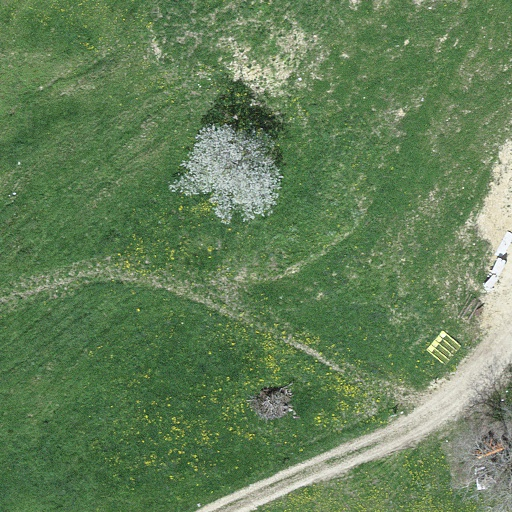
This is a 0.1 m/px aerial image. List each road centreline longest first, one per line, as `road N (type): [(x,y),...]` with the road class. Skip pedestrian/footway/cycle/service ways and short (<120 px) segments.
road 1 (track): [(473,386),(215,315),(125,299),(0,308)]
road 2 (track): [(208,511),(407,427),(511,354)]
